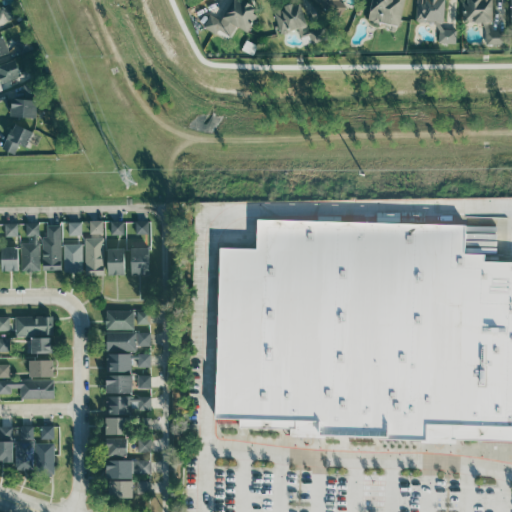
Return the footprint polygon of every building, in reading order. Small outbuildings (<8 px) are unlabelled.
[(313,0),(338,18),(348,6),(339,0),(313,0)] [(372,0),(370,17),(399,22),(403,0),(372,0)] [(415,0),(415,21),(442,21),(442,0),(415,0)] [(489,0),(462,0),(462,23),(489,23),(489,0)] [(227,23),(253,23),(253,1),(227,1),(227,23)] [(275,7),(279,32),(307,27),(303,3),(275,7)] [(207,27),(216,28),(217,18),(208,17),(207,27)] [(456,43),(457,30),(440,29),(440,43),(456,43)] [(504,44),(504,32),(484,32),(484,44),(504,44)] [(0,56),(9,53),(2,36),(0,36),(0,56)] [(0,61),(1,64),(14,60),(11,53),(0,56),(0,61)] [(0,64),(0,72),(4,82),(23,74),(16,58),(0,64)] [(12,116),(37,116),(37,83),(23,83),(23,97),(12,97),(12,116)] [(35,132),(16,122),(2,146),(14,153),(20,142),(27,146),(35,132)] [(90,220),(96,220),(103,220),(103,232),(90,232),(90,220)] [(111,220),(117,220),(124,220),(124,233),(111,233),(111,220)] [(136,220),(142,220),(148,220),(148,233),(136,233),(136,220)] [(69,221),(74,221),(81,221),(82,234),(69,234),(69,221)] [(258,221),(458,224),(458,247),(480,247),(480,255),(511,255),(511,435),(287,433),(287,422),(234,421),(235,412),(215,412),(218,248),(258,249),(258,221)] [(5,222),(11,222),(18,222),(18,235),(5,235),(5,222)] [(26,222),(32,222),(39,222),(39,235),(26,235),(26,222)] [(60,224),(61,268),(45,268),(43,268),(42,236),(47,235),(47,224),(54,224),(60,224)] [(108,248),(122,249),(122,235),(108,235),(108,248)] [(85,237),(104,237),(104,274),(102,274),(85,274),(85,237)] [(21,242),(40,242),(40,270),(30,270),(21,270),(21,242)] [(63,243),(82,243),(82,270),(73,270),(64,270),(63,243)] [(1,246),(18,246),(18,270),(10,270),(1,270),(1,246)] [(149,247),(131,248),(132,274),(139,274),(150,274),(149,247)] [(107,248),(124,248),(125,275),(117,275),(108,275),(107,248)] [(106,309),(134,309),(134,328),(106,328),(106,319),(106,309)] [(150,309),(150,316),(150,322),(137,323),(137,310),(150,309)] [(53,315),(53,317),(54,333),(34,334),(16,335),(15,316),(53,315)] [(0,316),(0,329),(10,329),(10,316),(0,316)] [(106,330),(136,330),(136,349),(106,349),(106,340),(106,330)] [(137,331),(150,331),(150,337),(150,344),(137,344),(137,331)] [(0,350),(10,350),(10,337),(0,337),(0,350)] [(31,337),(31,353),(37,353),(54,353),(53,346),(53,337),(34,337),(31,337)] [(106,352),(131,351),(131,370),(106,370),(106,365),(106,352)] [(150,352),(150,358),(150,365),(138,365),(138,352),(150,352)] [(29,360),(30,376),(31,376),(54,376),(54,366),(54,359),(35,360),(29,360)] [(0,376),(10,376),(10,363),(0,363),(0,376)] [(151,373),(151,379),(151,387),(138,387),(138,373),(151,373)] [(107,374),(133,374),(133,392),(107,392),(107,384),(107,374)] [(20,379),(21,398),(22,398),(55,397),(54,380),(54,377),(22,379),(20,379)] [(0,393),(11,393),(11,380),(0,380),(0,393)] [(106,394),(132,395),(132,413),(106,412),(106,408),(106,394)] [(151,394),(151,401),(151,408),(138,408),(138,395),(151,394)] [(106,416),(131,416),(130,434),(106,434),(106,424),(106,416)] [(151,416),(151,423),(151,429),(138,430),(138,416),(151,416)] [(0,425),(0,438),(13,438),(13,437),(13,425),(7,425),(0,425)] [(20,425),(20,438),(34,438),(34,425),(27,425),(20,425)] [(41,425),(41,438),(54,438),(54,425),(48,425),(41,425)] [(127,437),(127,455),(106,455),(106,447),(106,438),(127,437)] [(151,437),(151,443),(151,450),(138,450),(138,437),(151,437)] [(0,440),(13,440),(13,462),(2,462),(0,462),(0,440)] [(15,440),(15,468),(26,468),(33,468),(33,442),(33,440),(15,440)] [(35,442),(36,474),(52,474),(55,474),(54,453),(54,441),(35,442)] [(106,459),(132,459),(132,478),(106,478),(106,469),(106,459)] [(150,459),(150,466),(151,472),(138,472),(138,459),(150,459)] [(149,480),(149,486),(149,493),(137,493),(137,480),(149,480)] [(108,481),(133,481),(133,499),(108,499),(108,481)]
